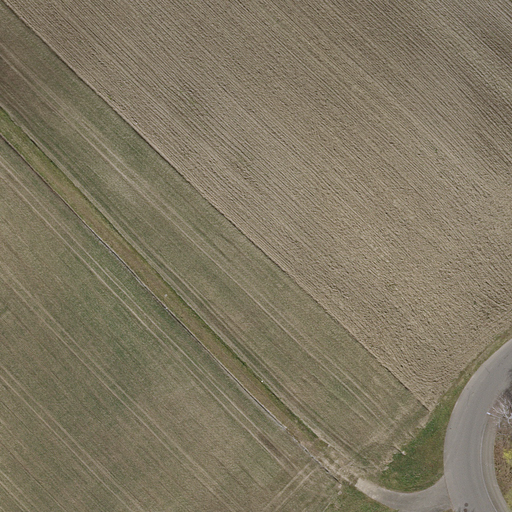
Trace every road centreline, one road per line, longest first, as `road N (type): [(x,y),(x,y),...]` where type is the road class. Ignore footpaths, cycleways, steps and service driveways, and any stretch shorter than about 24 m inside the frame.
road 1 (track): [(419,504),(346,475),(0,142)]
road 2 (residential): [(511,358),(483,397),(465,449),(483,511)]
